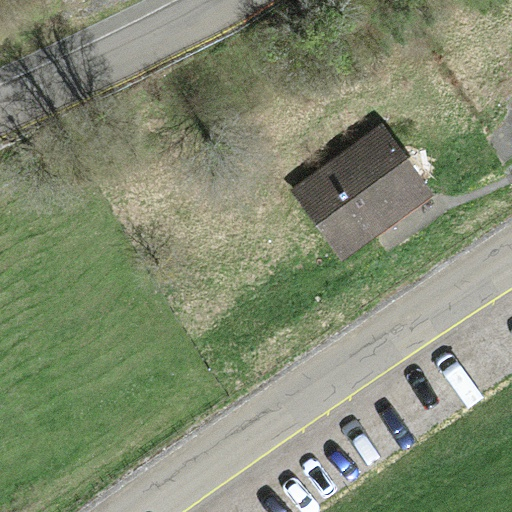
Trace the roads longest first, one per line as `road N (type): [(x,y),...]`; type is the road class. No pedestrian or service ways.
road 1 (tertiary): [(511,266),(132,511)]
road 2 (tertiary): [(227,0),(0,113)]
